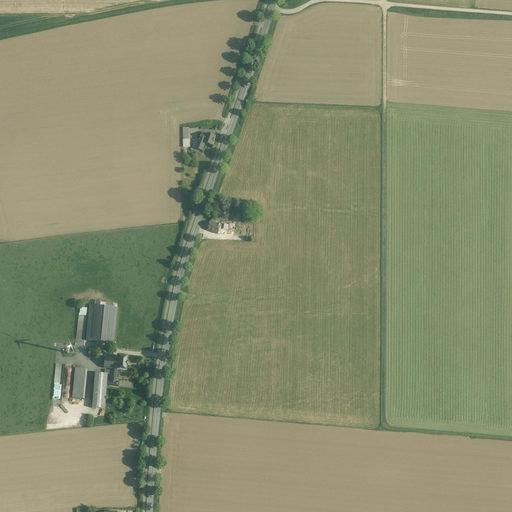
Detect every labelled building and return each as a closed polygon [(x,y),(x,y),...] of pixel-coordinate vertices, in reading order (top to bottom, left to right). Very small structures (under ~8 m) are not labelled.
[(207,135),(202,133),(199,140),(199,141),(196,149),(202,151),(204,144),(204,143),(207,135)] [(208,134),(207,134),(207,135),(204,143),(204,144),(213,146),(216,137),(208,134)] [(221,225),(211,221),(208,230),(218,234),(221,225)] [(95,306),(90,306),(86,341),(114,343),(117,308),(99,307),(95,306)] [(123,358),(118,357),(117,359),(116,370),(116,371),(117,371),(127,372),(128,358),(126,358),(127,356),(124,355),(123,358)] [(117,359),(105,358),(104,368),(111,369),(116,370),(117,359)] [(87,370),(75,368),(72,398),(84,399),(87,370)] [(104,374),(95,373),(92,408),(104,409),(106,386),(107,381),(107,375),(107,374),(104,374)]
